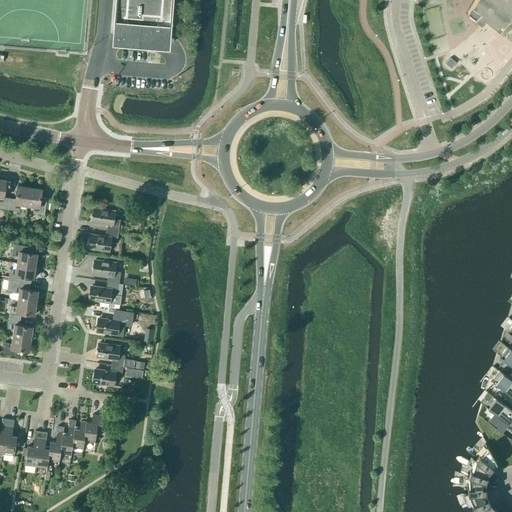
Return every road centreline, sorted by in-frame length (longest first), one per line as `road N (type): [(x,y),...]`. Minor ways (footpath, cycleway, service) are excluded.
road 1 (unclassified): [(402,175),(379,511)]
road 2 (residential): [(75,174),(44,382),(0,376)]
road 3 (unclassified): [(210,511),(237,325),(247,309),(262,307)]
road 4 (primary): [(244,511),(262,307)]
road 5 (tertiary): [(511,101),(463,143),(391,159)]
road 6 (tertiary): [(402,175),(469,157),(511,124)]
